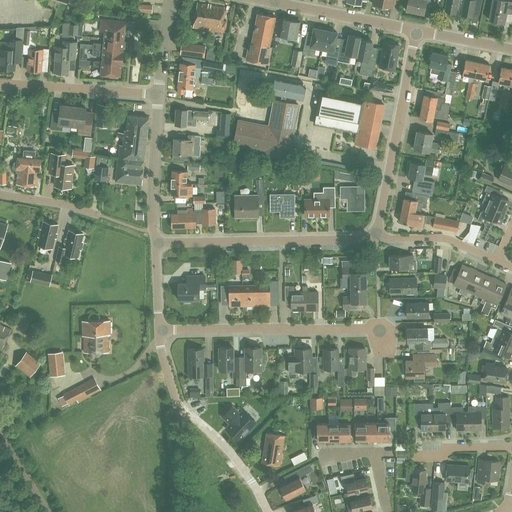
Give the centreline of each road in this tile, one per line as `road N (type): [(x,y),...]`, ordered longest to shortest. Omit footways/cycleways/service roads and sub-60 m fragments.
road 1 (residential): [(160,332),(379,330),(381,360)]
road 2 (residential): [(155,243),(376,237)]
road 3 (residential): [(376,237),(417,30)]
road 4 (residential): [(158,96),(0,82)]
road 5 (residential): [(155,243),(158,96)]
road 6 (tertiary): [(417,30),(275,2)]
road 7 (residential): [(267,511),(216,437),(177,409)]
road 8 (residential): [(498,263),(444,238),(376,237)]
